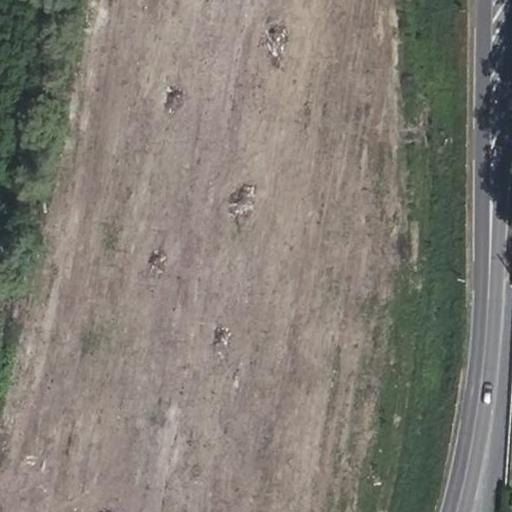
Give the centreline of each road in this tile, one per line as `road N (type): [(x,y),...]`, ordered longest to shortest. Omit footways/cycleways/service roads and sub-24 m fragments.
road 1 (primary): [(491,195),(487,318),(453,511)]
road 2 (primary): [(488,0),(482,124),(491,195)]
